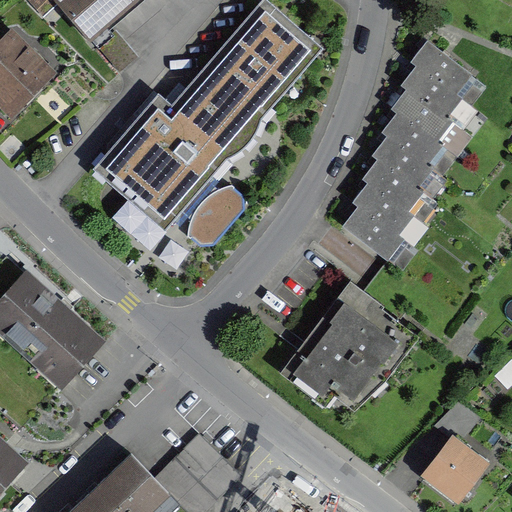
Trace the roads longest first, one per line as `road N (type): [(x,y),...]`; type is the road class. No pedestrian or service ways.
road 1 (residential): [(180,347),(263,258),(319,179),(357,89),(377,2)]
road 2 (residential): [(211,0),(33,214)]
road 3 (tertiary): [(180,347),(389,511)]
road 4 (unknown): [(180,347),(98,465),(45,511)]
road 5 (tertiary): [(33,214),(180,347)]
road 6 (unknown): [(377,2),(511,60)]
